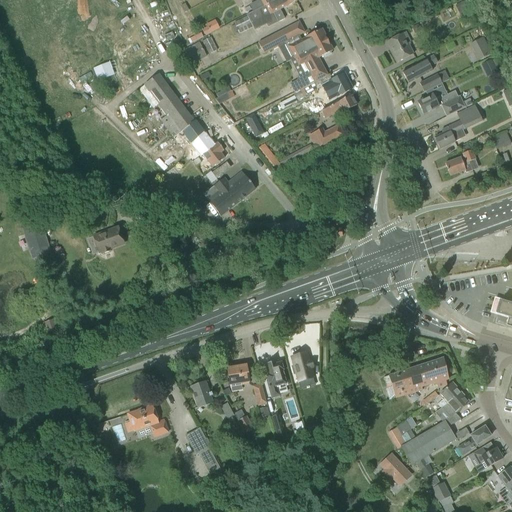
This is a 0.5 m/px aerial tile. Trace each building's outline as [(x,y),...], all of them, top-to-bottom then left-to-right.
[(248,14),(246,15),(247,15),(247,16),(252,28),(254,31),(266,25),(267,27),(278,22),(273,13),(286,7),(292,4),(299,0),(275,0),(257,10),(252,12),(248,14)] [(257,0),(248,5),(252,12),(257,10),(275,0),(257,0)] [(471,13),(465,1),(455,6),(462,18),(471,13)] [(207,27),(202,30),(205,36),(219,29),(214,21),(206,25),(207,27)] [(417,24),(411,27),(413,32),(416,33),(420,30),(417,24)] [(294,38),(288,28),(258,43),(264,54),(278,47),(278,46),(294,38)] [(306,38),(289,47),(294,58),(301,54),(327,41),(321,29),(306,37),(306,38)] [(386,42),(397,62),(413,54),(408,44),(410,43),(405,33),(395,38),(386,42)] [(202,42),(209,54),(217,50),(210,37),(202,42)] [(483,38),(475,42),(484,58),(491,54),(483,38)] [(294,58),(298,67),(304,64),(310,76),(324,69),(318,58),(323,56),(324,58),(331,54),(330,52),(332,51),(327,41),(301,54),(294,58)] [(189,65),(198,61),(206,57),(199,43),(183,52),(190,65),(189,65)] [(433,71),(430,65),(436,62),(433,56),(402,72),(408,84),(417,79),(433,71)] [(93,69),(98,82),(114,75),(110,62),(93,69)] [(437,75),(437,74),(419,84),(424,92),(441,83),(449,79),(445,71),(437,75)] [(330,75),(307,87),(310,93),(323,87),(331,102),(353,90),(346,75),(333,81),(330,75)] [(150,82),(143,86),(166,116),(161,121),(173,138),(184,130),(193,123),(158,76),(150,82)] [(304,87),(300,79),(297,80),(289,84),(293,93),(302,88),(304,87)] [(89,85),(100,101),(105,98),(94,82),(89,85)] [(511,98),(508,89),(502,92),(509,107),(511,105),(511,98)] [(300,91),(293,95),(296,101),(304,97),(300,91)] [(217,98),(214,99),(219,105),(230,99),(227,93),(226,93),(217,98)] [(417,103),(423,114),(441,106),(446,117),(465,108),(460,97),(458,98),(455,93),(448,96),(447,95),(435,101),(432,95),(417,103)] [(325,110),(321,112),(325,120),(341,112),(342,113),(356,106),(351,96),(325,110)] [(479,103),(481,108),(492,103),(490,98),(479,103)] [(443,134),(434,138),(440,149),(465,137),(462,131),(482,121),(476,108),(458,117),(460,121),(441,130),(443,134)] [(252,115),(245,119),(255,137),(262,133),(252,115)] [(193,123),(184,130),(203,155),(212,168),(216,165),(224,159),(220,153),(223,151),(217,143),(214,145),(210,139),(209,139),(205,134),(202,131),(195,121),(193,123)] [(308,136),(316,149),(343,135),(338,126),(324,134),(322,129),(308,136)] [(511,144),(506,133),(491,139),(496,150),(511,144)] [(264,143),(256,149),(273,171),(280,165),(264,143)] [(454,160),(445,163),(450,177),(459,173),(464,171),(465,174),(472,171),(469,163),(475,161),(472,151),(462,154),(463,157),(460,158),(454,160)] [(198,158),(192,163),(195,167),(201,162),(198,158)] [(218,168),(211,173),(213,175),(215,178),(216,179),(223,174),(218,168)] [(224,178),(219,182),(236,204),(255,189),(244,176),(238,181),(235,178),(228,184),(224,178)] [(236,204),(219,182),(214,186),(218,192),(207,200),(220,217),(236,204)] [(164,210),(186,215),(188,205),(167,200),(164,210)] [(49,253),(40,225),(24,231),(33,258),(49,253)] [(117,228),(93,237),(94,239),(97,247),(99,253),(102,252),(103,254),(110,252),(109,249),(123,244),(120,236),(120,235),(117,228)] [(327,232),(329,239),(342,236),(340,229),(327,232)] [(509,318),(506,327),(511,328),(511,303),(498,299),(494,314),(509,318)] [(306,353),(291,357),(294,366),(292,367),(294,374),(296,374),(298,382),(313,378),(310,368),(311,368),(310,367),(309,363),(309,362),(308,362),(306,353)] [(351,356),(341,357),(342,370),(352,369),(351,356)] [(443,358),(412,369),(413,374),(409,375),(414,393),(423,390),(422,387),(435,383),(437,388),(447,386),(446,382),(447,382),(446,380),(449,379),(443,358)] [(280,396),(277,386),(285,384),(282,370),(283,370),(281,363),(277,364),(276,361),(266,364),(269,375),(267,376),(268,381),(267,382),(271,398),(280,396)] [(227,369),(229,379),(229,384),(241,382),(241,385),(249,384),(247,376),(246,366),(227,369)] [(413,374),(412,369),(388,376),(391,386),(395,399),(414,393),(409,375),(413,374)] [(189,387),(193,397),(197,409),(213,404),(211,396),(212,396),(211,393),(209,394),(208,391),(209,391),(206,382),(207,382),(207,381),(189,387)] [(441,408),(448,403),(460,392),(452,383),(440,394),(444,399),(437,404),(441,408)] [(433,391),(420,402),(424,406),(437,395),(433,391)] [(448,403),(441,408),(450,418),(454,415),(454,416),(456,415),(455,414),(468,402),(460,392),(448,403)] [(264,398),(256,400),(258,407),(266,404),(264,398)] [(227,420),(228,419),(231,426),(237,423),(232,416),(233,416),(227,403),(221,407),(227,420)] [(129,421),(124,423),(128,433),(134,431),(136,431),(150,426),(153,434),(154,437),(168,432),(164,420),(158,422),(155,415),(152,406),(127,415),(129,421)] [(266,407),(260,409),(262,418),(269,416),(266,407)] [(283,430),(279,415),(271,417),(275,432),(283,430)] [(246,416),(237,421),(244,434),(253,429),(246,416)] [(396,428),(401,436),(410,430),(412,429),(407,420),(405,422),(396,428)] [(415,440),(406,445),(401,448),(411,465),(454,439),(452,436),(444,422),(415,440)] [(471,438),(456,447),(458,450),(461,455),(466,452),(476,445),(490,436),(484,427),(470,436),(471,438)] [(465,428),(452,436),(454,439),(456,441),(469,433),(465,428)] [(199,429),(185,436),(191,447),(192,447),(197,455),(198,454),(209,448),(211,447),(206,439),(205,439),(199,429)] [(303,429),(293,432),(295,438),(304,436),(303,429)] [(406,445),(415,440),(410,430),(401,436),(400,436),(406,445)] [(400,436),(392,441),(397,450),(406,445),(400,436)] [(484,455),(481,449),(482,448),(473,453),(472,454),(478,465),(483,462),(486,469),(502,459),(501,458),(503,457),(502,455),(501,453),(500,452),(499,453),(496,448),(484,455)] [(390,457),(379,466),(383,471),(380,473),(386,480),(389,478),(395,486),(406,477),(390,457)] [(423,459),(416,463),(420,469),(421,469),(426,466),(423,459)] [(426,466),(421,469),(425,477),(433,473),(428,464),(426,466)] [(511,496),(511,470),(509,467),(497,476),(511,496)] [(451,496),(444,482),(430,489),(437,503),(440,502),(449,497),(451,496)] [(483,495),(493,506),(507,493),(497,482),(483,495)] [(449,497),(440,502),(443,508),(452,503),(449,497)]
